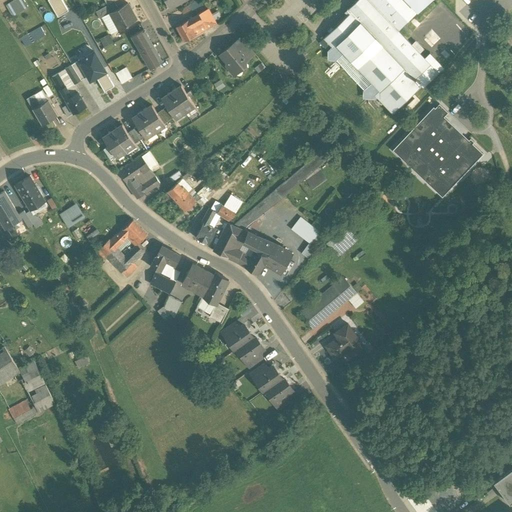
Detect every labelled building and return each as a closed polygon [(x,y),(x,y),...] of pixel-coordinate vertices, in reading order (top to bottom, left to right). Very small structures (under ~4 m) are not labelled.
[(11,18),(28,8),(23,0),(19,0),(5,8),(11,18)] [(60,0),(49,0),(48,1),(58,18),(68,12),(60,0)] [(164,0),(170,10),(187,0),(164,0)] [(397,32),(366,0),(358,0),(344,13),(347,17),(323,39),(331,48),(332,48),(333,49),(336,46),(379,91),(374,95),(376,97),(392,114),(420,88),(420,87),(417,83),(419,82),(416,79),(430,65),(424,59),(398,31),(397,32)] [(430,0),(366,0),(397,32),(398,31),(430,0)] [(198,1),(189,6),(192,12),(199,8),(198,5),(199,4),(198,1)] [(107,6),(96,12),(100,20),(102,19),(110,14),(118,9),(114,2),(107,6)] [(118,9),(110,14),(119,30),(120,30),(128,25),(136,20),(131,12),(127,4),(118,9)] [(188,7),(181,11),(183,16),(191,11),(188,7)] [(208,10),(176,28),(184,43),(216,25),(214,23),(211,17),(208,10)] [(218,13),(211,17),(214,23),(221,19),(218,13)] [(119,30),(110,14),(102,19),(111,34),(119,30)] [(21,40),(25,48),(45,37),(41,29),(21,40)] [(162,63),(143,31),(131,38),(150,70),(162,63)] [(107,36),(100,40),(104,47),(111,43),(107,36)] [(331,48),(323,39),(319,43),(327,52),(331,48)] [(241,52),(234,44),(220,56),(226,63),(225,67),(243,68),(243,61),(245,59),(246,58),(241,52)] [(254,55),(247,46),(241,52),(246,58),(245,59),(247,61),(254,55)] [(379,91),(336,46),(333,49),(332,48),(328,52),(327,58),(331,61),(335,62),(363,91),(363,95),(367,99),(374,99),(376,97),(374,95),(379,91)] [(79,62),(88,77),(90,82),(96,79),(105,73),(94,53),(79,62)] [(430,65),(416,79),(419,82),(417,83),(420,87),(420,88),(422,90),(443,70),(429,54),(424,59),(430,65)] [(71,66),(81,81),(88,77),(79,62),(71,66)] [(81,81),(71,66),(65,70),(74,86),(81,81)] [(126,67),(116,73),(122,84),(133,78),(126,67)] [(65,70),(52,78),(65,100),(78,93),(78,94),(79,93),(74,86),(65,70)] [(104,93),(114,88),(105,73),(96,79),(104,93)] [(186,94),(181,86),(171,93),(185,113),(194,107),(194,105),(186,94)] [(53,95),(47,87),(43,89),(48,98),(53,95)] [(199,102),(191,91),(186,94),(194,105),(199,102)] [(65,100),(65,101),(68,106),(73,115),(86,108),(78,94),(78,93),(65,100)] [(185,113),(171,93),(161,100),(167,107),(174,118),(175,120),(185,113)] [(34,96),(27,100),(33,110),(40,106),(34,96)] [(33,110),(32,111),(42,126),(51,121),(51,122),(56,119),(55,118),(57,117),(48,102),(40,106),(33,110)] [(393,152),(442,199),(483,156),(472,146),(474,143),(471,140),(469,142),(443,118),(448,113),(439,105),(435,110),(434,109),(393,152)] [(68,106),(62,110),(68,119),(73,115),(68,106)] [(157,114),(151,106),(142,113),(155,133),(165,126),(164,125),(157,114)] [(174,118),(167,107),(162,111),(169,121),(174,118)] [(169,121),(162,111),(157,114),(164,125),(169,121)] [(155,133),(142,113),(137,116),(132,119),(137,127),(144,138),(145,139),(155,133)] [(127,134),(122,126),(112,133),(126,152),(135,146),(134,145),(127,134)] [(144,138),(137,127),(132,131),(140,141),(144,138)] [(140,141),(132,131),(127,134),(134,145),(140,141)] [(126,152),(112,133),(102,140),(108,148),(115,158),(116,159),(126,153),(126,152)] [(115,158),(108,148),(103,151),(110,161),(115,158)] [(321,152),(233,228),(247,233),(248,232),(247,230),(327,160),(321,152)] [(156,166),(149,155),(141,159),(149,170),(156,166)] [(149,170),(141,159),(119,174),(127,185),(134,180),(149,170)] [(320,172),(307,182),(313,190),(326,181),(320,172)] [(178,173),(169,180),(172,184),(181,178),(178,173)] [(39,193),(29,177),(15,186),(24,202),(27,207),(41,198),(39,193)] [(215,183),(203,197),(203,198),(208,202),(225,183),(220,178),(216,184),(215,183)] [(134,180),(127,185),(131,191),(139,186),(134,180)] [(141,189),(145,195),(159,186),(155,180),(141,189)] [(197,196),(182,181),(178,184),(182,189),(193,200),(197,196)] [(193,200),(182,189),(178,184),(177,184),(167,193),(185,213),(196,203),(193,200)] [(139,186),(131,191),(137,201),(145,195),(141,189),(139,186)] [(18,216),(4,193),(0,195),(0,220),(3,225),(8,233),(22,224),(23,224),(18,216)] [(245,202),(237,197),(235,199),(231,196),(224,206),(237,214),(245,202)] [(217,202),(212,211),(230,221),(237,214),(217,202)] [(78,209),(62,220),(68,229),(84,218),(78,209)] [(209,210),(201,225),(203,226),(208,227),(216,213),(209,210)] [(32,211),(25,215),(32,225),(37,222),(32,211)] [(25,215),(24,212),(18,216),(23,224),(22,224),(25,229),(32,225),(25,215)] [(319,233),(300,219),(291,231),(309,244),(310,244),(319,233)] [(310,244),(316,248),(330,230),(317,221),(312,227),(319,233),(310,244)] [(148,237),(133,222),(118,237),(123,242),(128,237),(138,248),(148,237)] [(3,225),(0,227),(0,234),(2,237),(6,241),(11,238),(8,233),(3,225)] [(233,228),(228,225),(213,253),(234,262),(239,252),(244,243),(248,234),(247,233),(233,228)] [(217,231),(208,227),(203,226),(195,239),(209,246),(217,231)] [(330,243),(341,256),(359,242),(348,228),(330,243)] [(278,247),(248,234),(244,243),(256,249),(254,253),(266,260),(264,264),(265,264),(266,269),(268,270),(270,267),(280,273),(288,261),(291,255),(278,247)] [(117,236),(110,243),(116,249),(123,242),(118,237),(117,236)] [(6,241),(2,237),(0,238),(0,245),(7,254),(13,250),(6,241)] [(109,242),(97,253),(104,260),(106,259),(116,250),(110,243),(109,242)] [(309,244),(302,254),(308,259),(316,248),(310,244),(309,244)] [(180,258),(161,248),(150,269),(157,272),(156,274),(170,281),(174,271),(175,268),(180,258)] [(116,250),(106,259),(122,275),(131,266),(126,261),(116,250)] [(140,250),(133,255),(137,260),(143,254),(140,250)] [(245,256),(239,252),(234,262),(238,263),(242,266),(246,259),(245,256)] [(254,253),(246,268),(258,276),(264,264),(266,260),(254,253)] [(133,255),(126,261),(131,266),(132,265),(137,260),(133,255)] [(288,261),(280,273),(286,277),(294,264),(288,261)] [(131,266),(122,275),(127,280),(137,270),(132,265),(131,266)] [(214,277),(192,265),(191,268),(182,285),(203,297),(206,292),(214,277)] [(180,274),(174,271),(170,281),(175,284),(180,274)] [(170,281),(156,274),(150,286),(169,296),(175,284),(170,281)] [(229,282),(215,274),(214,277),(206,292),(220,299),(229,282)] [(343,279),(300,315),(313,331),(356,294),(343,279)] [(220,299),(206,292),(203,297),(202,298),(216,305),(217,306),(217,304),(220,299)] [(364,304),(356,295),(348,301),(356,310),(364,304)] [(181,304),(169,298),(164,308),(170,316),(174,320),(181,304)] [(216,305),(202,298),(197,309),(210,316),(216,305)] [(228,310),(217,304),(217,306),(216,305),(210,316),(209,318),(221,324),(228,310)] [(170,316),(164,308),(158,313),(164,321),(170,316)] [(235,324),(222,333),(225,338),(239,329),(238,329),(235,324)] [(348,326),(335,335),(338,339),(326,347),(335,360),(347,352),(350,357),(363,348),(348,326)] [(239,329),(225,338),(229,343),(232,344),(236,350),(238,349),(253,338),(245,327),(242,327),(238,329),(239,329)] [(253,338),(238,349),(242,355),(242,358),(245,363),(259,353),(259,354),(262,351),(263,348),(256,339),(253,338)] [(4,349),(0,351),(0,387),(14,379),(18,376),(20,375),(17,371),(4,349)] [(259,353),(245,363),(249,368),(262,359),(259,354),(259,353)] [(54,406),(33,363),(17,371),(20,375),(18,376),(21,383),(30,400),(39,415),(54,406)] [(264,365),(251,374),(254,380),(268,371),(268,370),(264,365)] [(271,368),(268,370),(268,371),(254,380),(258,385),(260,385),(265,392),(267,391),(267,390),(282,380),(274,369),(271,368)] [(282,380),(267,390),(267,391),(271,397),(271,399),(275,404),(288,395),(291,393),(292,390),(285,380),(282,380)] [(288,395),(275,404),(278,410),(292,401),(288,395)] [(30,400),(8,412),(16,427),(39,415),(30,400)] [(511,469),(495,482),(511,503),(511,469)]
